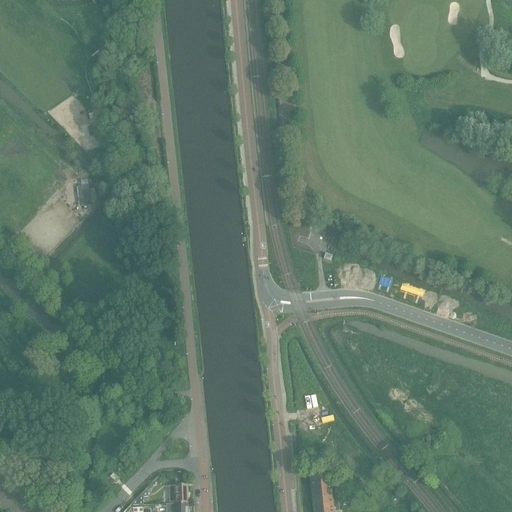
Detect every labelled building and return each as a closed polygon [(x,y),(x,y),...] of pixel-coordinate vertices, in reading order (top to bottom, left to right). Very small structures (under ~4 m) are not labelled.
[(88,128),(90,138),(101,135),(98,125),(88,128)] [(86,408),(88,408),(89,402),(86,402),(87,398),(81,397),(80,401),(72,400),(71,406),(80,407),(79,411),(85,412),(86,408)] [(119,480),(114,475),(110,478),(115,483),(119,480)] [(333,511),(330,476),(321,476),(311,477),(314,511),(333,511)] [(182,487),(170,488),(170,497),(188,497),(188,487),(183,487),(182,487)] [(136,500),(131,506),(134,506),(143,506),(144,498),(141,498),(139,497),(136,500)] [(188,497),(170,497),(171,506),(188,505),(188,497)]
